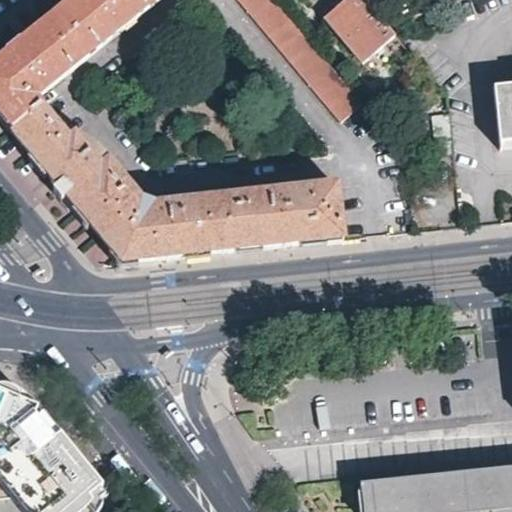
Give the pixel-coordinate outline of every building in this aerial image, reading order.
[(39,100),(162,0),(74,0),(19,45),(0,60),(0,123),(77,213),(122,264),(342,241),(337,187),(156,206),(144,199),(110,160),(102,166),(76,134),(71,137),(39,100)] [(362,106),(273,0),(236,0),(341,124),(362,106)] [(363,0),(345,0),(336,9),(325,18),(363,64),(395,38),(387,28),(363,0)] [(345,0),(334,0),(331,3),(336,9),(345,0)] [(511,87),(494,89),(501,153),(511,151),(511,87)] [(453,158),(448,115),(433,117),(437,159),(453,158)] [(0,469),(36,511),(53,511),(96,478),(64,439),(44,415),(11,396),(0,390),(0,469)] [(511,511),(511,462),(360,476),(363,511),(511,511)] [(36,511),(0,469),(0,481),(12,497),(24,511),(69,511),(102,486),(96,478),(53,511),(36,511)] [(0,497),(12,497),(0,481),(0,497)]
